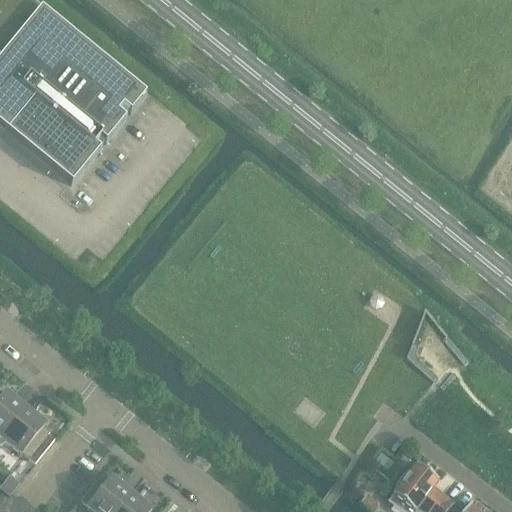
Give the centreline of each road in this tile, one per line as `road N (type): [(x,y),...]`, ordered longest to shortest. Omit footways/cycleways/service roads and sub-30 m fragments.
road 1 (primary): [(157,0),(511,287)]
road 2 (unclassified): [(234,511),(105,406)]
road 3 (residential): [(385,414),(506,511)]
road 4 (residential): [(21,511),(105,406)]
road 5 (unclassified): [(105,406),(0,323)]
